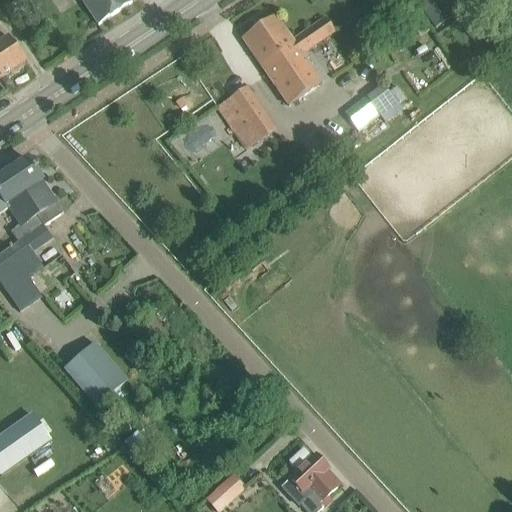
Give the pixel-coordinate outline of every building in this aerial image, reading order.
[(132,4),(129,0),(81,0),(99,26),(132,4)] [(427,0),(426,0),(417,6),(422,12),(431,5),(427,0)] [(325,19),(293,42),(276,17),(243,40),(289,107),(322,84),(302,55),(334,33),(325,19)] [(405,36),(394,44),(399,51),(410,43),(405,36)] [(0,44),(0,74),(2,78),(26,63),(10,38),(0,44)] [(396,87),(387,94),(396,106),(398,109),(407,102),(396,87)] [(246,89),(218,108),(248,151),(275,132),(246,89)] [(62,215),(55,205),(56,205),(42,183),(43,182),(29,160),(0,179),(0,214),(9,209),(21,228),(12,234),(18,243),(0,255),(0,284),(20,314),(43,299),(29,279),(43,269),(33,254),(53,241),(44,227),(62,215)] [(128,383),(96,344),(65,370),(98,408),(128,383)] [(35,419),(0,442),(0,474),(3,479),(53,446),(35,419)] [(307,511),(318,511),(324,507),(325,509),(332,502),(328,498),(341,486),(327,472),(329,470),(317,457),(291,481),(307,499),(301,505),(307,511)] [(221,511),(245,491),(233,477),(216,493),(220,498),(210,506),(206,502),(195,511),(221,511)]
